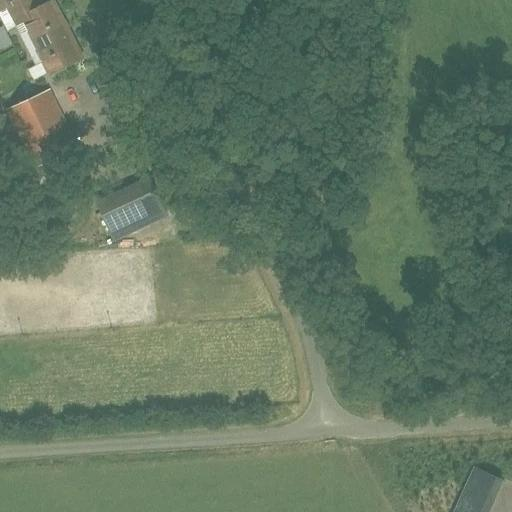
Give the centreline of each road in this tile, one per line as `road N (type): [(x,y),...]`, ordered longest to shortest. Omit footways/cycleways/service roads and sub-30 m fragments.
road 1 (unclassified): [(331,429),(302,318),(138,0)]
road 2 (unclassified): [(0,450),(331,429)]
road 3 (unclassified): [(331,429),(511,418)]
